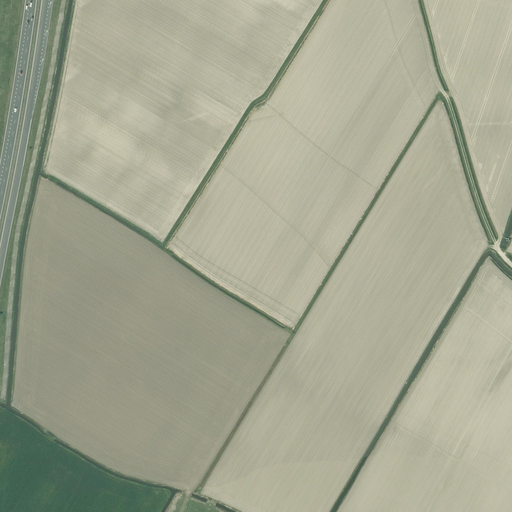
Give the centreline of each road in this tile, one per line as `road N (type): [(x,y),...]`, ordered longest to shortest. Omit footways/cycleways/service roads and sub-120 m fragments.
road 1 (track): [(511,264),(477,199),(417,0)]
road 2 (trunk): [(0,275),(45,0)]
road 3 (trunk): [(32,0),(0,199)]
